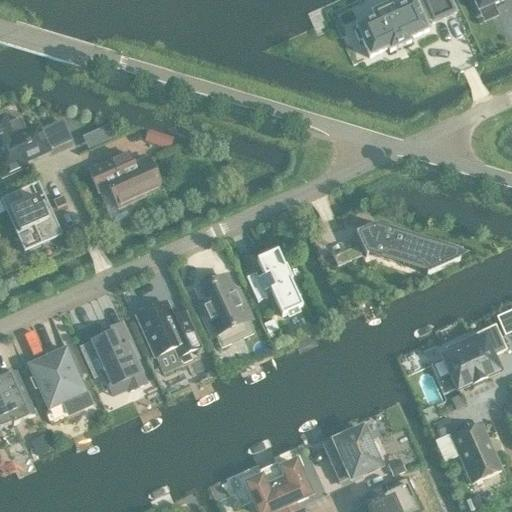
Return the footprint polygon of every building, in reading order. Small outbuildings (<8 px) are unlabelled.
[(357,31),(353,33),(358,43),(361,42),(369,60),(384,53),(388,51),(390,54),(411,44),(409,42),(428,33),(424,24),(427,23),(430,22),(432,25),(456,14),(449,0),(422,0),(415,3),(414,2),(395,10),(393,5),(372,15),(374,20),(355,29),(357,31)] [(503,1),(502,0),(472,0),(478,13),(503,1)] [(0,177),(1,180),(27,168),(24,163),(49,152),(38,128),(26,133),(20,120),(8,126),(4,117),(0,119),(0,177)] [(112,125),(100,130),(105,143),(117,138),(112,125)] [(122,157),(88,172),(98,195),(99,195),(112,227),(132,218),(126,206),(161,190),(148,160),(132,167),(127,154),(122,157)] [(33,191),(31,187),(3,200),(19,236),(16,237),(24,254),(55,240),(53,236),(60,233),(52,217),(46,220),(44,216),(47,215),(43,207),(47,205),(40,188),(33,191)] [(63,199),(54,203),(57,210),(66,206),(63,199)] [(462,254),(374,227),(356,236),(360,244),(366,258),(367,258),(366,256),(373,253),(373,254),(374,255),(374,256),(375,257),(376,258),(378,258),(379,258),(380,258),(381,258),(382,257),(383,256),(383,255),(384,254),(384,253),(384,252),(415,262),(429,274),(426,276),(427,277),(459,262),(459,261),(456,262),(459,254),(461,255),(462,254)] [(337,269),(361,258),(356,248),(333,259),(337,269)] [(246,279),(257,305),(259,304),(258,304),(267,300),(264,295),(270,293),(282,318),(302,309),(290,283),(291,283),(292,283),(286,268),(285,268),(285,269),(284,269),(277,254),(257,263),(264,278),(258,281),(255,276),(247,279),(246,279)] [(226,279),(214,285),(197,293),(204,309),(199,311),(211,339),(229,331),(230,334),(235,331),(234,329),(251,321),(239,293),(233,296),(226,279)] [(185,315),(172,320),(166,305),(136,318),(155,359),(173,351),(177,360),(201,349),(185,315)] [(511,334),(511,311),(496,319),(504,338),(511,334)] [(274,321),(263,326),(268,337),(278,332),(274,321)] [(105,339),(80,350),(93,380),(103,375),(109,390),(121,384),(126,395),(128,393),(145,386),(134,362),(137,361),(121,326),(109,332),(111,336),(105,339)] [(443,361),(456,391),(457,393),(459,393),(459,392),(471,387),(473,386),(483,381),(483,382),(484,381),(485,381),(485,380),(497,375),(499,374),(498,373),(491,359),(506,352),(495,328),(445,350),(448,357),(444,359),(443,359),(442,360),(442,362),(443,361)] [(66,351),(46,360),(28,368),(38,391),(48,413),(72,402),(77,412),(91,406),(66,351)] [(0,430),(12,425),(13,427),(35,417),(15,374),(0,380),(0,430)] [(451,440),(471,486),(501,473),(480,427),(451,440)] [(375,459),(378,456),(379,451),(377,447),(373,445),(369,445),(362,431),(335,443),(334,442),(322,448),(339,485),(350,480),(351,483),(380,470),(375,459)] [(46,437),(30,444),(37,459),(53,453),(46,437)] [(247,486),(247,487),(247,490),(252,503),(256,501),(261,511),(292,511),(293,511),(293,510),(293,506),(307,500),(299,482),(303,480),(298,467),(295,465),(294,464),(293,464),(293,465),(282,470),(277,466),(259,474),(259,480),(248,485),(247,485),(247,486)] [(416,511),(412,501),(416,500),(407,480),(386,489),(389,496),(365,507),(367,511),(416,511)]
